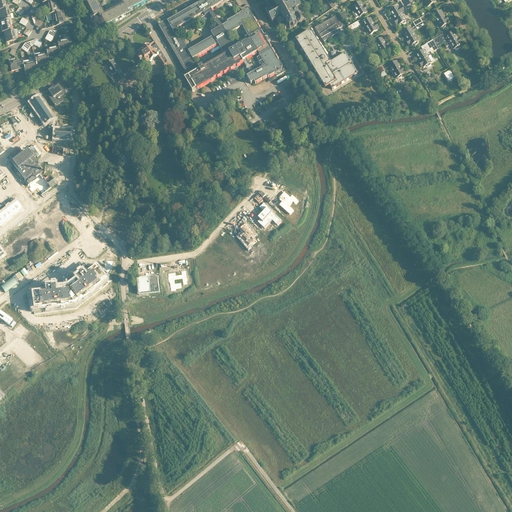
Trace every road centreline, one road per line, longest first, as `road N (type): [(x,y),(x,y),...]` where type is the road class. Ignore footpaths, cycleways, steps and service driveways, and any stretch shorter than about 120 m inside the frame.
road 1 (track): [(362,252),(511,503)]
road 2 (track): [(0,505),(59,468),(78,434),(85,357),(125,312)]
road 3 (track): [(94,511),(130,470),(115,371),(129,345)]
road 4 (unclassified): [(292,511),(239,444),(166,503)]
road 5 (residential): [(123,263),(200,250),(262,181)]
road 6 (track): [(168,511),(132,359)]
road 7 (residential): [(371,0),(434,106)]
